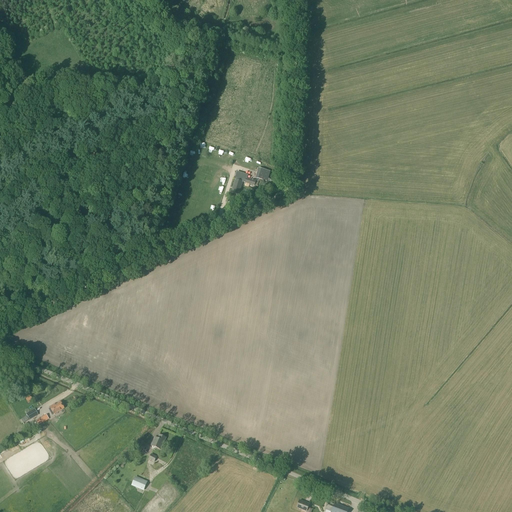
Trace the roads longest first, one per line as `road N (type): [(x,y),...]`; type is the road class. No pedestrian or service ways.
road 1 (track): [(292,0),(284,191),(0,326)]
road 2 (unclassified): [(0,352),(384,511)]
